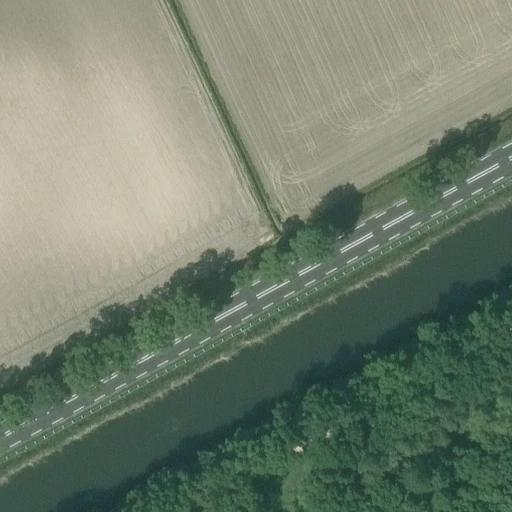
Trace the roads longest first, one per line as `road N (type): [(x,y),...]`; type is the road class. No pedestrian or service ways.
road 1 (primary): [(0,441),(511,160)]
road 2 (track): [(511,329),(178,511)]
